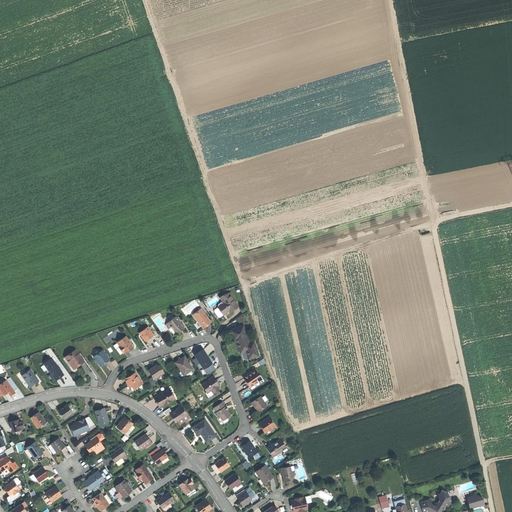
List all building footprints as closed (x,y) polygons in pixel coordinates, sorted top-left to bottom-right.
[(219,297),(223,302),(231,296),(232,295),(230,292),(227,294),(226,293),(224,295),(223,294),(219,297)] [(223,313),(223,314),(229,310),(232,308),(233,310),(238,306),(231,296),(223,302),(223,303),(218,306),(218,307),(223,313)] [(207,303),(210,306),(218,301),(216,297),(207,303)] [(219,316),(223,313),(218,307),(214,310),(219,316)] [(193,315),(203,329),(207,326),(211,323),(206,316),(205,317),(204,316),(205,315),(201,309),(193,315)] [(165,325),(169,329),(171,327),(173,326),(175,330),(174,331),(176,334),(180,331),(184,328),(180,322),(179,323),(175,318),(165,325)] [(139,334),(146,342),(150,339),(154,335),(147,327),(139,334)] [(247,356),(249,360),(259,357),(254,342),(249,343),(247,337),(246,338),(243,328),(232,331),(233,336),(234,336),(236,340),(239,350),(245,348),(246,352),(247,356)] [(119,348),(123,353),(124,353),(125,354),(129,350),(133,348),(126,337),(118,343),(121,347),(119,348)] [(44,364),(48,370),(56,364),(55,363),(59,360),(50,348),(45,349),(52,359),(44,364)] [(75,349),(65,357),(69,362),(68,362),(71,365),(71,364),(75,368),(79,365),(84,361),(75,349)] [(94,357),(101,367),(104,364),(110,360),(103,350),(94,357)] [(199,363),(203,369),(211,364),(212,364),(207,357),(203,350),(194,356),(197,359),(199,363)] [(176,363),(184,376),(193,370),(185,357),(179,361),(176,363)] [(54,378),(55,380),(59,377),(63,374),(56,364),(48,370),(51,374),(54,378)] [(215,370),(211,364),(203,369),(208,375),(215,370)] [(154,380),(164,373),(160,366),(157,368),(156,366),(152,368),(148,371),(152,377),(154,380)] [(22,376),(30,387),(34,384),(39,381),(30,370),(22,376)] [(247,383),(250,387),(262,379),(255,370),(243,378),(247,383)] [(134,390),(143,384),(135,373),(131,375),(131,376),(129,378),(129,377),(124,380),(128,385),(131,389),(133,387),(134,390)] [(157,384),(154,380),(152,377),(148,380),(152,387),(157,384)] [(202,386),(207,394),(211,391),(213,394),(219,390),(217,387),(218,387),(217,384),(215,382),(216,382),(213,377),(209,380),(209,381),(202,386)] [(0,388),(4,394),(5,395),(8,393),(13,389),(7,380),(0,384),(0,388)] [(157,404),(159,408),(174,400),(168,390),(154,398),(157,404)] [(255,407),(258,411),(266,405),(261,397),(252,403),(255,407)] [(220,416),(222,419),(226,417),(227,418),(231,415),(227,410),(225,406),(222,402),(213,408),(216,412),(215,413),(217,418),(220,416)] [(59,411),(65,419),(73,413),(67,405),(62,409),(59,411)] [(175,419),(177,422),(178,421),(187,415),(182,407),(171,414),(175,419)] [(99,422),(108,419),(104,408),(98,410),(95,411),(99,422)] [(30,418),(37,427),(46,421),(39,412),(34,415),(30,418)] [(190,418),(187,415),(178,421),(180,425),(190,418)] [(89,416),(85,418),(88,425),(91,423),(92,426),(93,425),(89,416)] [(117,427),(125,433),(133,424),(128,421),(125,417),(117,427)] [(259,424),(266,433),(273,428),(272,427),(275,425),(270,417),(266,420),(266,421),(263,423),(263,422),(259,424)] [(70,428),(74,437),(90,429),(89,428),(88,425),(85,418),(78,422),(78,423),(74,425),(70,428)] [(10,422),(13,432),(24,428),(21,420),(19,421),(19,419),(14,421),(10,422)] [(205,420),(193,428),(196,432),(198,436),(202,433),(204,435),(202,436),(207,443),(216,436),(205,420)] [(135,442),(141,451),(152,443),(149,439),(145,434),(135,442)] [(88,441),(89,442),(94,439),(97,443),(102,440),(99,435),(96,435),(88,441)] [(51,444),(57,453),(61,450),(65,447),(59,438),(51,444)] [(89,442),(83,447),(86,451),(89,455),(92,452),(95,450),(100,447),(97,443),(94,439),(89,442)] [(267,449),(272,456),(275,453),(276,455),(283,451),(284,453),(288,450),(285,446),(282,441),(281,442),(280,440),(273,444),(272,442),(270,443),(269,444),(270,446),(267,449)] [(242,447),(249,458),(253,455),(256,459),(260,457),(250,442),(246,445),(242,447)] [(27,448),(35,458),(38,456),(42,453),(35,443),(27,448)] [(112,460),(115,463),(122,458),(126,455),(121,448),(110,456),(112,460)] [(152,458),(158,467),(162,464),(161,462),(168,457),(166,454),(164,452),(163,453),(162,450),(161,451),(157,454),(152,458)] [(8,468),(13,464),(12,464),(7,456),(0,461),(0,467),(3,472),(8,468)] [(214,464),(220,472),(230,466),(224,458),(219,461),(214,464)] [(15,462),(12,464),(13,464),(8,468),(11,473),(19,467),(15,462)] [(141,479),(144,483),(148,480),(152,477),(143,465),(135,470),(137,473),(135,474),(139,480),(141,479)] [(261,479),(263,483),(268,480),(273,477),(265,466),(257,471),(262,479),(261,479)] [(294,466),(280,469),(281,474),(282,473),(283,473),(284,477),(283,477),(284,482),(289,481),(290,481),(290,480),(293,479),(292,476),(295,475),(294,471),(295,471),(294,466)] [(33,474),(39,482),(49,476),(46,471),(43,467),(33,474)] [(6,476),(11,473),(8,468),(3,472),(6,476)] [(87,486),(89,490),(104,480),(98,472),(84,482),(87,486)] [(229,485),(231,489),(236,486),(240,483),(241,482),(235,474),(226,480),(229,485)] [(13,480),(13,481),(14,480),(17,485),(21,482),(17,477),(13,480)] [(179,485),(186,494),(194,488),(191,484),(192,484),(190,480),(188,481),(187,479),(183,482),(184,483),(182,484),(181,483),(179,485)] [(13,481),(4,487),(7,492),(10,495),(13,493),(14,495),(18,491),(20,490),(19,489),(19,488),(17,485),(14,480),(13,481)] [(116,487),(123,497),(127,494),(131,491),(124,480),(116,487)] [(45,493),(52,503),(62,495),(59,490),(56,486),(45,493)] [(433,505),(432,504),(428,505),(426,500),(420,502),(423,511),(427,511),(428,511),(432,510),(433,511),(436,511),(438,511),(440,510),(444,508),(443,505),(446,504),(448,506),(450,503),(450,501),(451,501),(450,496),(449,496),(448,494),(446,493),(446,492),(442,490),(440,493),(437,494),(438,499),(439,499),(438,502),(437,502),(435,503),(434,505),(433,505)] [(21,495),(18,491),(14,495),(13,493),(10,495),(7,497),(11,502),(21,495)] [(156,500),(162,509),(169,503),(171,505),(176,502),(169,492),(165,495),(163,497),(160,498),(160,497),(156,500)] [(240,502),(242,506),(251,500),(246,492),(237,498),(240,502)] [(92,499),(95,502),(103,496),(101,493),(92,499)] [(466,497),(470,509),(485,505),(483,498),(476,494),(466,497)] [(379,497),(382,508),(389,506),(386,495),(379,497)] [(103,496),(95,502),(98,506),(101,510),(104,508),(109,504),(103,496)] [(297,498),(295,498),(296,501),(291,502),(292,505),(293,505),(294,507),(292,508),(293,511),(297,511),(305,511),(305,509),(308,509),(306,503),(305,498),(303,499),(301,499),(300,497),(297,498)] [(394,501),(396,506),(405,504),(404,498),(394,501)] [(196,507),(199,511),(203,511),(205,511),(206,511),(212,508),(209,504),(207,501),(206,502),(205,502),(204,501),(196,507)]
